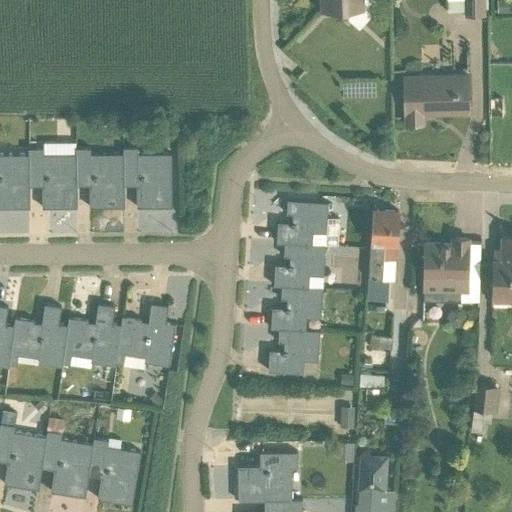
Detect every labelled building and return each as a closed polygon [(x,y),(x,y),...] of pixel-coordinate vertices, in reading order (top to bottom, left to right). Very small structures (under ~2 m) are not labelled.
[(319,0),(320,11),(363,10),(362,0),(319,0)] [(446,0),(446,12),(463,12),(463,17),(484,17),(484,9),(487,9),(486,0),(446,0)] [(502,0),(496,0),(497,13),(511,12),(510,0),(502,0)] [(403,75),(404,124),(422,123),(422,114),(467,113),(466,73),(403,75)] [(341,82),(341,99),(374,99),(373,81),(341,82)] [(41,208),(76,207),(76,185),(76,154),(43,154),(43,147),(29,147),(28,154),(29,186),(41,186),(41,208)] [(89,147),(76,147),(76,148),(76,154),(76,185),(88,185),(88,207),(123,207),(124,185),(124,154),(90,154),(89,147)] [(135,207),(170,207),(170,154),(137,153),(136,147),(124,147),(124,154),(124,185),(135,185),(135,207)] [(0,207),(28,207),(29,186),(28,154),(0,154),(0,207)] [(279,199),(275,243),(324,245),(336,246),(337,224),(325,223),(326,201),(279,199)] [(365,300),(388,300),(388,280),(393,280),(398,211),(371,209),(365,299),(365,300)] [(511,235),(500,235),(500,248),(492,248),(490,302),(511,302),(511,235)] [(451,243),(424,243),(423,300),(478,301),(479,240),(467,240),(467,239),(451,238),(451,243)] [(275,243),(272,285),(321,288),(324,245),(275,243)] [(272,285),(269,328),(318,331),(321,288),(272,285)] [(61,362),(89,367),(90,362),(114,365),(115,362),(120,325),(110,323),(113,306),(97,303),(94,323),(87,322),(87,320),(68,317),(67,325),(61,362)] [(122,363),(122,365),(143,367),(144,361),(168,365),(174,324),(164,323),(167,306),(150,303),(147,322),(140,322),(140,319),(121,317),(120,325),(115,362),(122,363)] [(67,325),(58,323),(60,306),(44,304),(40,323),(34,322),(34,320),(15,317),(13,325),(8,363),(15,364),(16,364),(17,354),(38,357),(37,362),(60,366),(61,362),(67,325)] [(0,365),(7,366),(8,363),(13,325),(4,323),(6,307),(0,305),(0,365)] [(269,328),(267,371),(314,373),(318,331),(269,328)] [(391,338),(370,336),(369,346),(390,349),(391,338)] [(382,387),(383,375),(359,373),(358,385),(366,386),(364,400),(378,401),(379,387),(382,387)] [(474,383),(469,431),(484,432),(485,421),(489,422),(490,411),(495,411),(498,386),(474,383)] [(353,407),(340,407),(339,427),(352,428),(353,407)] [(129,421),(130,410),(116,408),(115,419),(129,421)] [(0,461),(6,462),(3,484),(37,489),(45,436),(13,431),(15,412),(2,409),(0,419),(0,461)] [(60,431),(62,419),(48,417),(46,429),(60,431)] [(60,432),(46,430),(41,468),(53,470),(50,491),(84,497),(92,444),(59,439),(60,432)] [(96,499),(131,504),(139,452),(118,448),(119,440),(108,438),(107,440),(93,438),(88,475),(100,477),(96,499)] [(296,466),(296,452),(259,452),(259,465),(237,466),(237,501),(263,501),(291,500),(290,467),(296,466)] [(355,491),(353,511),(393,511),(394,490),(386,489),(388,455),(359,453),(355,491)] [(419,463),(406,457),(399,473),(412,479),(419,463)] [(300,511),(301,500),(291,500),(263,501),(263,511),(300,511)]
